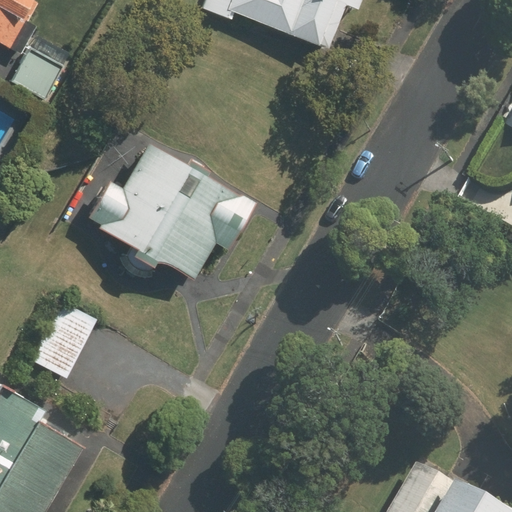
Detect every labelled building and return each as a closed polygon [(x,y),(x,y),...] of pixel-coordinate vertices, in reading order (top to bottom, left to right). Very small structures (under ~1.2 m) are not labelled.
[(0,0),(0,44),(8,49),(31,1),(27,0),(0,0)] [(342,9),(355,13),(360,0),(206,0),(203,10),(228,20),(232,10),(328,46),(342,9)] [(67,67),(31,45),(7,83),(43,105),(67,67)] [(183,166),(183,167),(146,145),(119,190),(105,182),(83,218),(133,248),(130,254),(153,268),(156,262),(188,281),(212,242),(224,249),(249,208),(199,177),(199,176),(200,176),(200,175),(200,174),(200,173),(200,172),(200,171),(200,170),(200,169),(199,168),(199,167),(199,166),(198,166),(197,165),(197,164),(196,164),(195,164),(195,163),(194,163),(193,163),(192,162),(191,162),(190,162),(189,162),(189,163),(188,163),(187,163),(186,164),(185,164),(185,165),(184,165),(184,166),(183,166)] [(95,320),(60,301),(29,361),(64,379),(95,320)] [(0,511),(36,511),(76,441),(0,399),(0,511)] [(450,511),(463,491),(421,467),(394,511),(450,511)] [(498,511),(463,491),(450,511),(498,511)]
